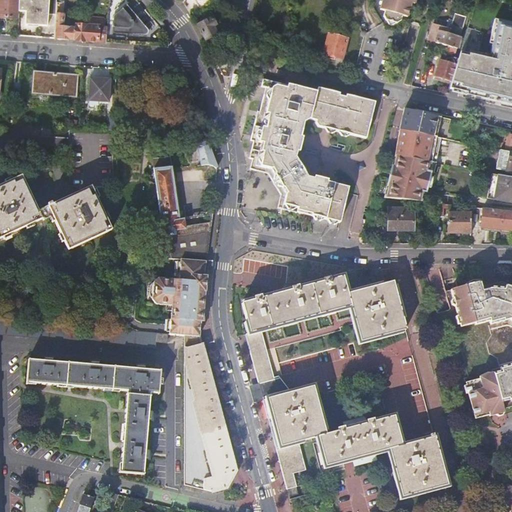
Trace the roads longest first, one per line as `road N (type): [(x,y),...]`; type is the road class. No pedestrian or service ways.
road 1 (residential): [(511,255),(349,253),(225,233)]
road 2 (tertiary): [(270,511),(221,326),(225,233)]
road 3 (residential): [(0,47),(201,59)]
road 4 (residential): [(237,511),(93,477),(75,485),(64,511)]
road 5 (residential): [(369,84),(511,116)]
road 6 (tertiary): [(225,233),(223,111)]
